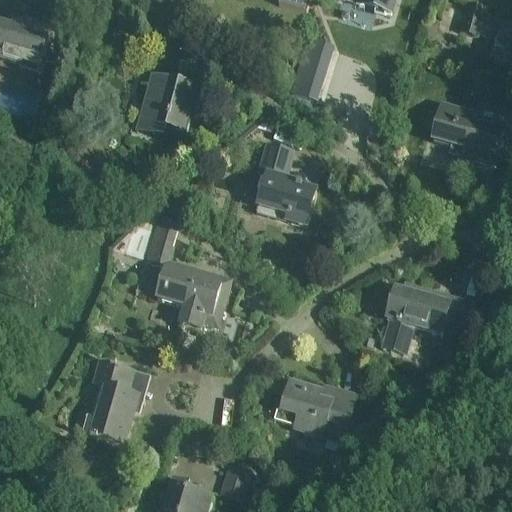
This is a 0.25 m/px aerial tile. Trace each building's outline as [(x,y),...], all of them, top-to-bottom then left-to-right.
[(282,0),(281,8),(307,16),(311,0),(282,0)] [(390,19),(395,0),(337,0),(338,1),(360,7),(359,11),(390,19)] [(442,15),(446,0),(432,0),(428,16),(435,18),(437,13),(442,15)] [(447,17),(462,21),(465,9),(451,5),(447,17)] [(496,64),(511,69),(511,33),(511,29),(483,21),(485,13),(470,8),(461,39),(479,44),(480,39),(501,45),(496,64)] [(0,85),(32,94),(39,63),(45,65),(53,35),(15,23),(12,32),(0,28),(0,85)] [(296,80),(291,96),(318,105),(323,89),(296,80)] [(186,140),(199,93),(156,81),(139,141),(163,148),(167,135),(186,140)] [(476,128),(478,119),(443,109),(434,144),(466,153),(464,162),(495,171),(504,136),(476,128)] [(284,224),(308,230),(317,196),(302,191),(303,188),(286,184),(294,156),(268,148),(259,179),(265,180),(257,212),(285,220),(284,224)] [(168,209),(162,205),(156,209),(156,216),(162,219),(168,215),(168,209)] [(233,283),(195,272),(172,265),(176,250),(173,249),(178,230),(182,231),(183,227),(158,220),(145,264),(151,265),(150,269),(164,273),(156,304),(185,312),(181,329),(202,335),(203,330),(218,334),(233,283)] [(445,331),(466,338),(475,307),(453,301),(451,309),(423,301),(425,293),(406,288),(404,295),(396,293),(387,323),(391,324),(383,351),(402,357),(407,358),(415,331),(423,333),(443,339),(445,331)] [(492,313),(487,332),(500,336),(506,317),(492,313)] [(133,397),(139,376),(101,365),(95,388),(104,390),(89,440),(125,450),(139,399),(133,397)] [(344,447),(354,412),(358,399),(337,393),(335,399),(290,386),(282,414),(298,419),(294,433),(344,447)] [(370,403),(358,399),(354,412),(367,416),(370,403)] [(218,494),(244,502),(253,476),(227,467),(218,494)] [(210,511),(213,503),(204,501),(206,493),(174,484),(166,511),(210,511)]
